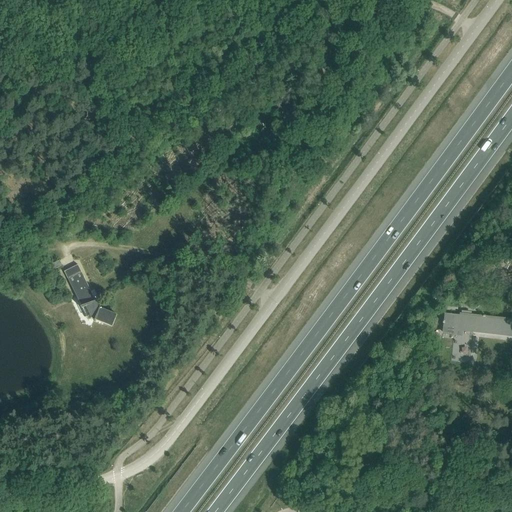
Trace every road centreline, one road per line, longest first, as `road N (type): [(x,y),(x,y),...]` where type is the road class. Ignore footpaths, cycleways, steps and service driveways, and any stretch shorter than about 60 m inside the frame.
road 1 (unclassified): [(89,484),(162,447),(496,0)]
road 2 (motorway): [(511,72),(181,511)]
road 3 (motorway): [(214,511),(511,116)]
